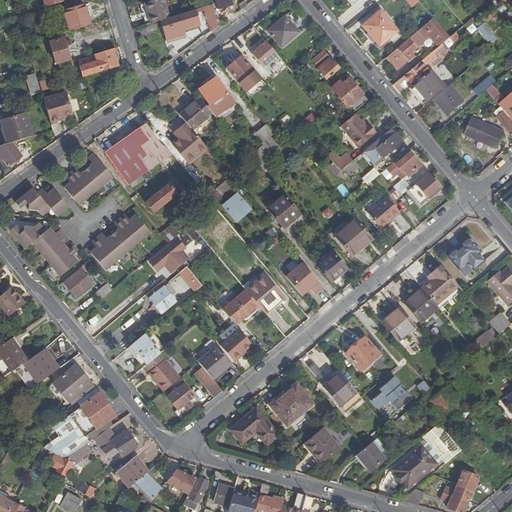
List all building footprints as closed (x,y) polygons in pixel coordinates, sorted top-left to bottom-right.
[(154,0),(145,3),(151,24),(161,21),(170,18),(164,0),(154,0)] [(70,31),(90,25),(84,5),(64,11),(70,31)] [(212,6),(204,8),(211,32),(218,27),(212,6)] [(199,26),(195,10),(170,18),(161,21),(168,41),(185,36),(183,31),(183,29),(187,28),(187,30),(199,26)] [(497,23),(506,16),(502,10),(493,17),(497,23)] [(397,33),(380,12),(359,29),(379,51),(391,41),(389,39),(397,33)] [(299,32),(285,16),(267,31),(281,47),(299,32)] [(450,38),(434,19),(411,38),(419,47),(424,43),(423,41),(428,36),(430,38),(438,47),(442,45),(450,38)] [(482,25),(476,30),(477,31),(489,45),(495,40),(482,25)] [(456,32),(450,38),(456,44),(462,39),(456,32)] [(411,38),(388,58),(398,70),(407,62),(408,63),(415,57),(412,53),(419,47),(411,38)] [(63,39),(49,43),(56,64),(69,60),(63,39)] [(278,55),(265,40),(259,44),(260,47),(258,49),(252,54),(263,68),(278,55)] [(448,51),(442,45),(438,47),(404,77),(412,86),(430,72),(444,59),(441,57),(448,51)] [(116,52),(114,48),(94,55),(78,60),(83,76),(117,66),(115,58),(113,53),(116,52)] [(317,67),(329,57),(324,51),(312,61),(317,67)] [(441,57),(444,59),(450,54),(448,51),(441,57)] [(261,80),(242,57),(228,69),(247,92),(261,80)] [(318,70),(327,81),(340,70),(334,63),(332,64),(329,67),(326,63),(318,70)] [(430,72),(407,91),(408,92),(411,89),(425,105),(422,108),(422,109),(445,89),(430,72)] [(412,86),(407,91),(430,72),(412,86)] [(41,93),(34,73),(26,76),(32,95),(41,93)] [(216,78),(199,90),(217,116),(235,103),(216,78)] [(357,111),(369,101),(350,79),(342,85),(340,83),(333,89),(348,107),(352,105),(357,111)] [(266,86),(261,80),(247,92),(251,98),(266,86)] [(475,92),(479,97),(487,91),(490,88),(485,83),(475,92)] [(446,89),(434,100),(447,116),(463,101),(450,86),(446,89)] [(490,88),(487,91),(495,101),(501,96),(492,86),(490,88)] [(422,109),(423,109),(434,100),(446,89),(445,89),(422,109)] [(66,93),(43,100),(43,101),(50,123),(59,120),(58,118),(72,113),(66,93)] [(511,93),(499,106),(505,113),(511,120),(511,93)] [(200,99),(180,116),(192,130),(212,114),(200,99)] [(7,144),(33,136),(25,113),(0,121),(7,144)] [(511,134),(511,120),(505,113),(498,118),(511,134)] [(356,114),(341,126),(359,148),(374,136),(373,135),(376,132),(370,125),(367,127),(356,114)] [(290,132),(296,128),(289,116),(283,120),(290,132)] [(503,134),(473,120),(465,136),(496,149),(503,134)] [(141,160),(149,171),(169,157),(161,145),(146,124),(139,129),(148,141),(140,147),(146,156),(141,160)] [(274,132),(269,126),(256,136),(261,142),(274,132)] [(139,129),(105,153),(105,154),(128,186),(149,171),(141,160),(146,156),(140,147),(148,141),(139,129)] [(274,132),(261,142),(264,146),(255,154),(263,164),(265,163),(276,153),(285,145),(274,132)] [(376,149),(383,158),(394,149),(403,142),(395,133),(376,149)] [(290,141),(285,145),(276,153),(282,159),(290,152),(288,149),(293,145),(290,141)] [(0,165),(5,178),(13,172),(8,166),(22,156),(12,143),(0,146),(0,165)] [(394,149),(383,158),(385,160),(396,151),(394,149)] [(332,150),(326,155),(340,171),(353,161),(346,153),(340,159),(332,150)] [(401,161),(399,159),(393,164),(386,170),(391,175),(393,177),(398,173),(403,179),(407,176),(408,177),(421,166),(411,153),(401,161)] [(113,178),(94,155),(88,159),(93,165),(94,166),(92,167),(91,167),(83,173),(84,174),(82,176),(81,175),(76,169),(66,178),(71,183),(72,184),(69,186),(69,185),(64,189),(79,206),(113,178)] [(373,181),(380,175),(375,168),(363,179),(368,185),(373,181)] [(391,175),(386,170),(382,174),(386,179),(391,175)] [(422,205),(433,196),(432,195),(434,193),(435,194),(441,189),(429,175),(417,185),(416,184),(409,190),(422,205)] [(410,189),(403,179),(393,187),(401,197),(410,189)] [(180,187),(174,180),(146,204),(154,213),(177,194),(175,191),(180,187)] [(342,183),(336,187),(344,197),(349,193),(342,183)] [(33,189),(30,192),(48,212),(51,210),(57,218),(69,208),(54,190),(50,194),(51,195),(49,196),(48,195),(43,190),(38,194),(33,189)] [(235,191),(219,205),(236,223),(251,209),(235,191)] [(48,212),(30,192),(16,204),(20,209),(27,203),(29,206),(29,211),(38,212),(42,217),(48,212)] [(301,215),(285,196),(268,210),(285,229),(301,215)] [(381,229),(401,213),(387,198),(368,214),(381,229)] [(340,210),(345,206),(344,205),(339,199),(335,203),(340,210)] [(139,214),(132,220),(133,220),(131,222),(130,221),(125,216),(115,224),(119,230),(120,231),(118,233),(117,232),(110,238),(110,239),(108,241),(107,240),(103,235),(93,243),(97,248),(98,249),(96,251),(95,250),(91,254),(105,271),(154,231),(139,214)] [(191,225),(197,233),(205,227),(198,219),(191,225)] [(353,257),(373,239),(357,219),(336,236),(353,257)] [(223,220),(208,231),(224,251),(238,240),(223,220)] [(52,234),(53,233),(50,229),(46,232),(39,224),(34,228),(24,227),(24,232),(21,234),(19,232),(16,227),(10,232),(25,249),(32,243),(61,277),(78,262),(75,259),(74,260),(72,257),(73,257),(79,252),(74,246),(69,251),(66,247),(65,248),(63,246),(64,245),(69,241),(61,231),(55,235),(54,236),(52,234)] [(160,234),(168,244),(172,241),(164,231),(160,234)] [(177,241),(151,262),(158,271),(184,249),(177,241)] [(475,257),(477,255),(465,241),(460,246),(461,248),(456,252),(455,250),(446,257),(458,271),(464,267),(470,274),(481,264),(475,257)] [(348,269),(334,253),(319,266),(333,283),(348,269)] [(89,262),(80,270),(80,271),(64,284),(76,298),(92,284),(82,272),(91,265),(89,262)] [(286,277),(302,297),(311,289),(316,295),(324,288),(303,263),(286,277)] [(431,282),(423,289),(435,304),(458,285),(442,266),(432,274),(435,278),(431,282)] [(511,285),(511,272),(508,268),(502,274),(499,272),(488,282),(508,306),(511,303),(511,286),(511,285)] [(265,276),(247,291),(259,306),(266,314),(284,299),(265,276)] [(96,294),(101,301),(113,291),(108,284),(96,294)] [(0,290),(0,308),(8,318),(24,305),(7,285),(0,290)] [(162,314),(177,302),(164,287),(150,299),(162,314)] [(435,304),(423,289),(405,304),(421,323),(438,308),(435,304)] [(247,291),(223,311),(235,324),(236,325),(259,306),(247,291)] [(400,308),(398,306),(380,321),(382,323),(400,308)] [(400,308),(382,323),(398,341),(402,338),(416,327),(400,308)] [(440,310),(438,308),(421,323),(422,325),(440,310)] [(509,327),(511,325),(501,314),(490,323),(500,335),(509,327)] [(234,361),(253,345),(236,325),(235,324),(224,334),(229,339),(221,346),(234,361)] [(416,327),(402,338),(405,342),(419,330),(416,327)] [(477,341),(483,349),(484,348),(488,344),(495,339),(488,331),(477,341)] [(139,354),(148,365),(160,355),(156,350),(162,345),(153,334),(147,339),(144,336),(128,349),(135,357),(139,354)] [(380,355),(365,338),(346,354),(361,371),(380,355)] [(180,355),(187,349),(179,339),(172,345),(180,355)] [(23,365),(27,362),(11,340),(0,347),(0,361),(2,360),(11,373),(23,365)] [(221,370),(231,362),(218,347),(199,363),(200,365),(213,380),(223,372),(221,370)] [(37,385),(58,370),(44,350),(27,362),(23,365),(28,372),(37,385)] [(145,368),(146,367),(148,365),(139,354),(135,357),(145,368)] [(149,374),(164,392),(180,379),(161,354),(160,355),(148,365),(146,367),(150,373),(149,374)] [(2,360),(0,361),(0,373),(4,378),(11,373),(2,360)] [(223,373),(233,365),(231,362),(221,370),(223,372),(223,373)] [(209,391),(216,384),(213,380),(200,365),(193,372),(209,391)] [(71,406),(95,390),(75,366),(53,385),(71,406)] [(34,387),(37,385),(28,372),(24,374),(34,387)] [(362,400),(340,373),(324,386),(347,413),(362,400)] [(368,398),(387,420),(412,397),(393,376),(368,398)] [(417,385),(422,394),(429,390),(424,381),(417,385)] [(443,383),(433,392),(420,402),(439,424),(440,425),(462,406),(443,383)] [(190,402),(195,397),(185,385),(168,398),(178,411),(184,406),(188,411),(193,407),(190,402)] [(313,406),(296,385),(282,396),(270,406),(287,427),(313,406)] [(84,438),(108,421),(115,417),(99,395),(69,416),(53,428),(59,436),(59,439),(51,444),(49,445),(46,447),(45,449),(65,460),(84,447),(88,444),(84,438)] [(281,438),(257,411),(232,431),(244,445),(256,435),(268,449),(281,438)] [(111,427),(112,427),(108,421),(84,438),(88,444),(90,442),(111,427)] [(440,425),(439,424),(423,438),(427,444),(422,448),(421,447),(392,471),(398,477),(396,479),(400,484),(402,482),(407,489),(441,460),(445,464),(462,451),(440,425)] [(115,432),(111,427),(90,442),(95,448),(115,432)] [(321,464),(339,449),(324,430),(305,445),(321,464)] [(117,453),(121,459),(138,448),(127,432),(111,443),(111,445),(102,451),(108,460),(117,453)] [(476,438),(462,451),(472,464),(487,451),(476,438)] [(370,445),(365,448),(355,457),(370,471),(385,459),(370,445)] [(65,460),(72,464),(74,465),(80,461),(77,457),(86,451),(84,447),(65,460)] [(135,484),(146,475),(148,474),(135,458),(116,473),(129,489),(135,484)] [(190,478),(176,471),(171,477),(166,483),(164,485),(181,494),(190,478)] [(447,488),(442,501),(449,504),(447,508),(455,511),(463,511),(478,478),(463,471),(455,491),(447,488)] [(138,500),(147,505),(160,490),(146,475),(135,484),(144,494),(138,500)] [(195,482),(196,480),(191,477),(190,478),(181,494),(187,497),(188,495),(195,482)] [(189,497),(198,502),(208,484),(199,479),(189,497)] [(262,485),(260,484),(257,496),(258,497),(264,498),(268,486),(262,485)] [(89,485),(84,495),(91,499),(96,489),(89,485)] [(228,507),(232,494),(233,490),(218,486),(214,503),(228,507)] [(416,489),(401,501),(418,506),(423,493),(416,489)] [(59,505),(70,511),(76,511),(83,501),(67,491),(59,505)] [(250,511),(255,498),(248,496),(248,498),(232,494),(228,507),(226,511),(250,511)] [(300,511),(305,497),(297,494),(292,510),(280,507),(278,511),(300,511)] [(151,505),(163,511),(176,511),(178,509),(162,499),(156,496),(151,505)] [(254,511),(255,509),(258,497),(257,496),(256,498),(255,498),(250,511),(254,511)] [(0,497),(0,511),(9,511),(13,505),(4,500),(0,497)] [(264,498),(258,497),(255,509),(259,510),(258,511),(278,511),(280,507),(281,501),(272,498),(271,500),(264,498)]
